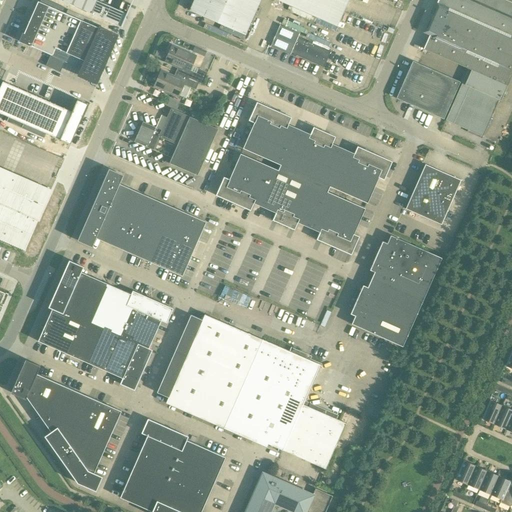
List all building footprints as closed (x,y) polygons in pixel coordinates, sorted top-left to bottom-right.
[(130,6),(129,6),(126,13),(95,0),(60,0),(122,27),(127,14),(130,6)] [(348,0),(193,0),(190,10),(246,35),(260,0),(277,0),(337,26),(348,0)] [(275,0),(269,14),(292,25),(299,10),(277,0),(275,0)] [(511,3),(505,0),(438,0),(430,19),(426,28),(432,30),(424,49),(466,68),(460,82),(462,83),(468,85),(499,99),(501,100),(511,74),(511,3)] [(118,35),(99,27),(99,28),(38,2),(24,34),(23,33),(19,41),(29,46),(30,46),(52,55),(49,63),(60,68),(67,53),(85,61),(78,76),(97,84),(103,69),(118,35)] [(309,41),(309,42),(298,37),(299,33),(280,25),(271,46),(290,55),(291,53),(324,67),(331,51),(312,43),(313,43),(309,41)] [(193,51),(205,57),(207,52),(195,46),(193,51)] [(196,74),(190,71),(196,57),(172,47),(166,61),(179,66),(176,72),(200,82),(203,83),(208,73),(199,69),(196,74)] [(165,59),(167,54),(158,50),(155,56),(165,59)] [(460,82),(413,61),(396,98),(444,119),(460,82)] [(200,82),(176,72),(174,78),(161,72),(155,86),(179,96),(184,85),(196,90),(200,82)] [(72,112),(3,82),(0,88),(0,132),(63,161),(88,103),(77,100),(72,112)] [(499,99),(468,85),(452,123),(481,137),(498,100),(500,101),(499,99)] [(179,103),(170,99),(167,105),(177,109),(179,103)] [(292,117),(257,102),(249,121),(254,123),(243,149),(281,165),(280,168),(304,179),(329,189),(330,187),(349,195),(368,151),(358,146),(354,154),(332,144),(336,137),(314,127),(310,134),(289,125),(292,117)] [(162,130),(143,122),(134,143),(153,151),(159,137),(178,145),(170,164),(198,176),(218,129),(171,109),(162,130)] [(392,162),(368,151),(349,195),(368,203),(379,178),(384,180),(392,162)] [(240,206),(259,162),(241,154),(230,179),(224,177),(216,196),(240,206)] [(259,162),(240,206),(251,211),(254,204),(263,207),(279,171),(259,162)] [(461,180),(425,164),(406,209),(441,225),(461,180)] [(0,167),(0,240),(24,251),(51,190),(0,167)] [(279,171),(263,207),(276,213),(273,220),(284,225),(304,179),(280,168),(279,171)] [(124,175),(109,169),(78,241),(92,247),(124,175)] [(329,189),(304,179),(284,225),(295,230),(298,223),(311,229),(327,192),(329,189)] [(120,184),(113,199),(108,211),(126,219),(138,192),(120,184)] [(138,192),(126,219),(144,227),(156,200),(138,192)] [(327,192),(311,229),(320,232),(316,240),(327,245),(347,201),(327,192)] [(156,200),(144,227),(163,235),(174,208),(156,200)] [(365,209),(347,201),(327,245),(351,255),(359,236),(354,234),(365,209)] [(174,208),(163,235),(194,249),(206,222),(174,208)] [(103,223),(96,238),(114,246),(126,219),(108,211),(103,223)] [(144,227),(126,219),(114,246),(133,254),(144,227)] [(144,227),(133,254),(151,262),(163,235),(144,227)] [(163,235),(151,262),(183,276),(194,249),(163,235)] [(383,241),(376,256),(432,280),(442,258),(391,235),(387,243),(383,241)] [(374,272),(371,280),(422,302),(432,280),(376,256),(370,270),(374,272)] [(83,267),(69,261),(49,307),(52,309),(63,314),(64,312),(64,311),(81,272),(83,267)] [(131,294),(81,272),(64,311),(64,312),(63,314),(52,309),(38,341),(123,378),(138,344),(149,349),(161,320),(127,305),(131,294)] [(363,285),(357,300),(413,324),(422,302),(371,280),(368,287),(363,285)] [(127,305),(161,320),(167,323),(173,309),(133,291),(131,294),(127,305)] [(413,324),(357,300),(350,314),(355,316),(351,324),(403,347),(413,324)] [(205,314),(202,320),(191,315),(157,392),(168,397),(166,403),(267,447),(268,444),(326,469),(346,423),(303,404),(320,365),(309,360),(310,357),(292,349),(291,352),(205,314)] [(123,378),(120,384),(134,390),(152,350),(149,349),(138,344),(123,378)] [(27,397),(37,374),(40,366),(25,359),(11,392),(26,399),(27,397)] [(37,374),(27,397),(44,422),(45,423),(48,421),(64,386),(37,374)] [(511,387),(511,384),(511,382),(504,379),(502,383),(511,387)] [(93,398),(64,386),(48,421),(45,423),(52,437),(61,432),(65,438),(79,429),(93,398)] [(507,395),(509,391),(500,387),(498,391),(507,395)] [(121,411),(93,398),(79,429),(108,442),(121,411)] [(494,424),(502,406),(490,400),(482,419),(494,424)] [(511,414),(511,409),(502,406),(494,424),(506,429),(511,414)] [(186,440),(187,440),(188,437),(148,419),(142,433),(147,436),(145,441),(179,455),(186,440)] [(79,429),(65,438),(88,471),(94,473),(108,442),(79,429)] [(61,432),(52,437),(49,439),(78,483),(96,491),(102,477),(94,473),(88,471),(65,438),(61,432)] [(186,440),(179,455),(178,456),(218,474),(226,457),(187,440),(186,440)] [(145,441),(137,459),(170,474),(178,456),(179,455),(145,441)] [(178,456),(170,474),(170,476),(210,493),(218,474),(178,456)] [(170,474),(137,459),(129,478),(162,493),(170,476),(170,474)] [(468,484),(476,466),(464,461),(456,479),(468,484)] [(476,466),(468,484),(479,489),(487,471),(476,466)] [(487,471),(479,489),(491,494),(499,476),(487,471)] [(284,511),(290,510),(295,511),(325,511),(333,496),(315,488),(313,495),(263,473),(246,511),(284,511)] [(170,476),(162,493),(161,495),(198,511),(201,511),(210,493),(170,476)] [(511,481),(499,476),(491,494),(502,499),(500,502),(510,507),(511,481)] [(162,493),(129,478),(120,497),(153,511),(154,511),(161,495),(162,493)] [(461,499),(463,495),(454,491),(452,495),(461,499)] [(154,511),(153,511),(152,511),(198,511),(161,495),(154,511)] [(472,499),(463,495),(461,499),(470,503),(472,499)] [(485,510),(487,505),(477,501),(475,505),(485,510)]
